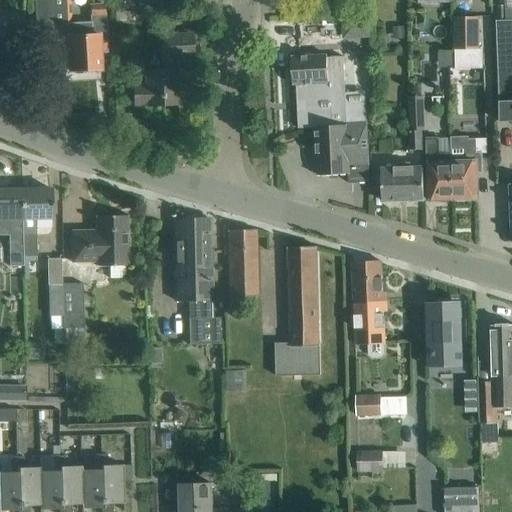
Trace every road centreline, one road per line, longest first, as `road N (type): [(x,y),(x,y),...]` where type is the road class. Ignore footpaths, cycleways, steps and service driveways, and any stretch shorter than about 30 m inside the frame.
road 1 (tertiary): [(511,282),(222,195)]
road 2 (tertiary): [(222,195),(0,124)]
road 3 (residential): [(222,195),(231,151),(229,67),(250,18),(249,0)]
